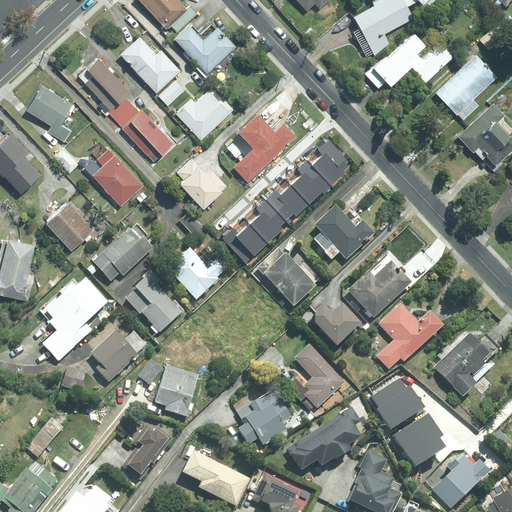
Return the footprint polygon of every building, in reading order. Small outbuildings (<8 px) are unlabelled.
[(139,0),(166,28),(171,24),(187,9),(178,0),(139,0)] [(321,32),(342,11),(331,0),(311,0),(301,11),(321,32)] [(382,0),(354,15),(362,30),(356,33),(367,55),(389,44),(382,32),(413,17),(407,5),(413,0),(382,0)] [(187,9),(171,24),(177,31),(196,13),(190,6),(187,9)] [(188,24),(174,37),(207,72),(235,46),(217,26),(203,40),(188,24)] [(501,67),(511,56),(511,35),(502,25),(481,46),(501,67)] [(435,51),(414,31),(376,69),(391,84),(412,64),(427,79),(452,54),(442,44),(435,51)] [(138,35),(120,52),(156,92),(179,70),(161,49),(156,54),(138,35)] [(476,90),(497,69),(476,48),(455,69),(476,90)] [(130,91),(98,57),(78,75),(110,109),(124,96),(130,91)] [(451,114),(472,93),(452,72),(431,93),(451,114)] [(167,105),(184,90),(175,80),(159,95),(167,105)] [(72,104),(42,85),(27,109),(52,125),(48,131),(64,141),(70,130),(60,124),(72,104)] [(222,103),(209,90),(195,103),(191,99),(176,113),(201,139),(233,109),(225,101),(222,103)] [(427,137),(448,116),(427,95),(406,116),(427,137)] [(122,127),(138,112),(124,96),(110,109),(108,111),(122,127)] [(511,150),(511,122),(492,102),(458,137),(472,151),(477,147),(496,166),(511,150)] [(172,143),(141,109),(138,112),(122,127),(153,160),(172,143)] [(275,131),(257,113),(237,131),(252,147),(234,164),(248,178),(294,136),(283,124),(275,131)] [(0,139),(0,169),(21,192),(40,174),(23,155),(28,151),(9,131),(0,139)] [(303,153),(328,179),(341,167),(339,165),(348,157),(325,133),(303,153)] [(92,174),(121,204),(142,185),(108,147),(96,158),(102,165),(92,174)] [(62,148),(54,156),(69,172),(77,164),(62,148)] [(319,187),(328,179),(303,153),(282,173),(305,197),(318,185),(319,187)] [(206,174),(192,158),(177,172),(184,179),(180,182),(202,207),(225,186),(211,170),(206,174)] [(292,209),(305,197),(282,173),(262,192),(287,218),(294,211),(292,209)] [(279,226),(287,218),(262,192),(241,212),(264,235),(277,223),(279,226)] [(46,222),(71,249),(92,229),(68,203),(46,222)] [(335,206),(314,225),(346,259),(373,233),(362,221),(355,227),(335,206)] [(188,211),(179,220),(195,238),(205,229),(188,211)] [(250,248),(264,235),(241,212),(219,233),(243,258),(252,250),(250,248)] [(92,263),(110,282),(120,273),(123,276),(152,248),(142,237),(139,240),(128,229),(92,263)] [(34,245),(3,238),(0,251),(0,292),(28,300),(34,275),(26,273),(34,245)] [(257,268),(293,306),(315,286),(279,248),(257,268)] [(189,249),(167,269),(195,299),(227,270),(217,260),(207,269),(189,249)] [(358,281),(347,291),(373,318),(410,283),(390,262),(373,278),(369,273),(359,282),(358,281)] [(142,313),(159,331),(179,313),(146,277),(135,287),(137,289),(126,299),(140,314),(142,313)] [(106,302),(85,279),(72,290),(70,288),(45,311),(52,319),(49,322),(57,332),(43,344),(58,361),(90,332),(83,323),(106,302)] [(314,312),(314,323),(336,346),(360,324),(341,304),(331,314),(322,304),(314,312)] [(403,304),(380,325),(394,340),(378,355),(395,373),(447,325),(433,309),(420,321),(403,304)] [(498,350),(472,329),(434,368),(464,398),(483,379),(477,373),(498,350)] [(96,369),(109,382),(137,356),(115,332),(91,354),(101,364),(96,369)] [(343,383),(309,346),(294,359),(312,378),(304,386),(309,392),(305,395),(306,397),(316,408),(343,383)] [(150,360),(138,377),(149,385),(161,368),(150,360)] [(165,410),(187,417),(189,410),(188,410),(198,376),(166,366),(155,403),(166,406),(165,410)] [(85,373),(67,368),(63,385),(80,390),(85,373)] [(301,401),(306,397),(305,395),(309,392),(304,386),(297,378),(287,386),(301,401)] [(374,407),(387,427),(419,407),(405,386),(402,388),(396,378),(369,395),(376,406),(374,407)] [(243,425),(238,429),(248,445),(258,439),(263,445),(286,430),(281,423),(290,417),(274,394),(260,403),(257,399),(235,413),(243,425)] [(351,408),(287,450),(300,471),(316,461),(320,467),(333,458),(335,460),(350,450),(347,445),(360,437),(353,427),(360,422),(351,408)] [(423,413),(392,433),(412,465),(443,445),(423,413)] [(27,449),(37,458),(62,428),(51,419),(27,449)] [(121,467),(140,481),(172,439),(157,428),(155,430),(146,424),(132,443),(137,447),(121,467)] [(474,462),(462,449),(446,465),(450,469),(430,489),(447,507),(486,469),(477,459),(474,462)] [(248,480),(192,453),(182,473),(201,482),(198,488),(235,506),(248,480)] [(385,461),(367,453),(359,469),(361,469),(354,484),(357,485),(348,503),(367,511),(391,511),(400,496),(388,490),(392,480),(379,473),(385,461)] [(8,491),(1,484),(0,485),(0,502),(1,501),(10,508),(8,511),(34,511),(52,490),(50,488),(57,480),(34,462),(28,470),(26,469),(8,491)] [(297,511),(299,507),(292,504),(298,492),(264,476),(253,499),(268,507),(269,511),(297,511)] [(511,511),(511,489),(492,500),(498,511),(511,511)] [(78,495),(76,493),(61,511),(104,511),(109,506),(88,490),(82,491),(78,495)]
